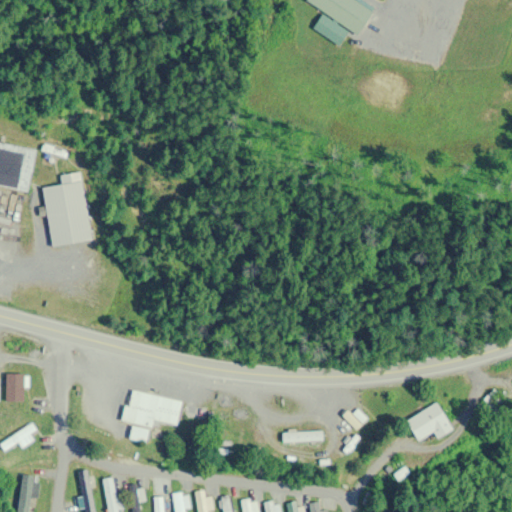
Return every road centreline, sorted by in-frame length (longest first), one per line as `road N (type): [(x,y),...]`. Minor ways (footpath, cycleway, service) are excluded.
road 1 (residential): [(41,328),(65,453),(57,511),(345,499),(114,468),(65,453)]
road 2 (primary): [(511,346),(401,376),(241,374),(0,316)]
